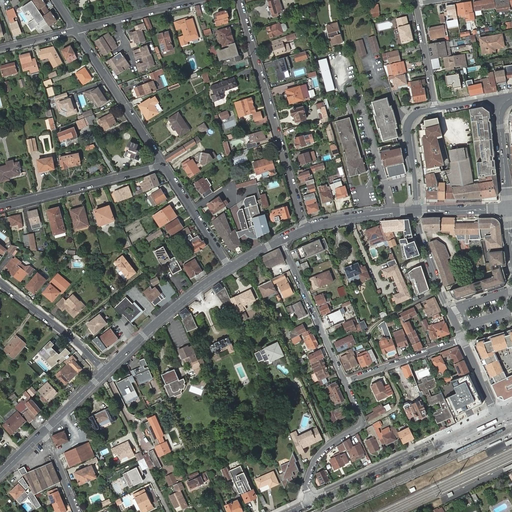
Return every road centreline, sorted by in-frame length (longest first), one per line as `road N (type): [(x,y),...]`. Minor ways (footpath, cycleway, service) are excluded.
road 1 (residential): [(305,229),(239,0)]
road 2 (residential): [(311,500),(496,415)]
road 3 (residential): [(0,207),(164,164)]
road 4 (primary): [(105,371),(230,267)]
road 5 (residential): [(75,30),(164,164)]
road 6 (residential): [(280,241),(344,382)]
road 7 (residential): [(344,382),(362,421),(313,462),(311,500)]
road 8 (residential): [(105,371),(0,281)]
road 9 (residential): [(462,339),(344,382)]
road 10 (residential): [(75,30),(195,0)]
road 11 (residential): [(164,164),(230,267)]
road 12 (residential): [(435,108),(407,126),(415,211)]
